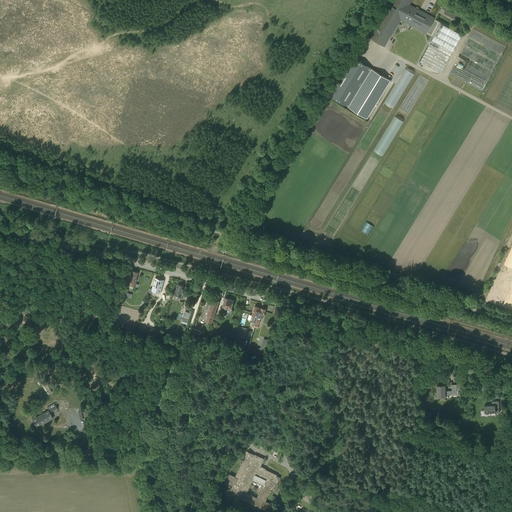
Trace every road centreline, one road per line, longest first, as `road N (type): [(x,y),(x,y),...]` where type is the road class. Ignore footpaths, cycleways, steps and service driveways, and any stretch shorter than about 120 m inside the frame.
road 1 (secondary): [(511,370),(170,271),(0,232)]
road 2 (unknown): [(237,237),(511,321)]
road 3 (unknown): [(222,234),(0,158)]
road 4 (track): [(339,55),(222,234)]
road 5 (unclassified): [(213,336),(237,344),(262,383),(316,482),(309,501)]
road 6 (track): [(205,281),(155,427)]
road 7 (track): [(146,448),(129,456),(0,452)]
